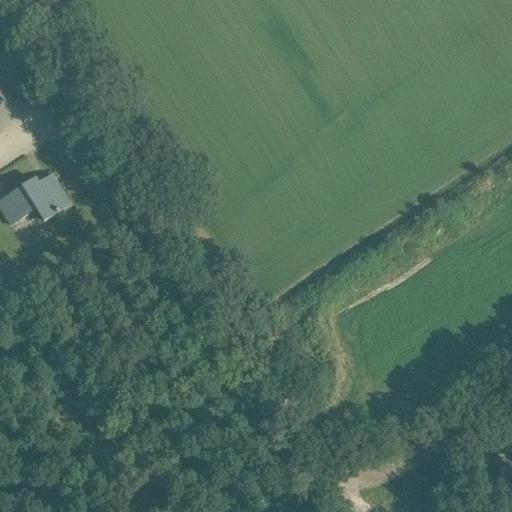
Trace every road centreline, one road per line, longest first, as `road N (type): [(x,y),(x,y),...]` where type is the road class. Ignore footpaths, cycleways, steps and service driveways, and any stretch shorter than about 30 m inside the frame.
road 1 (unclassified): [(335,487),(37,0)]
road 2 (track): [(335,487),(378,493),(511,412)]
